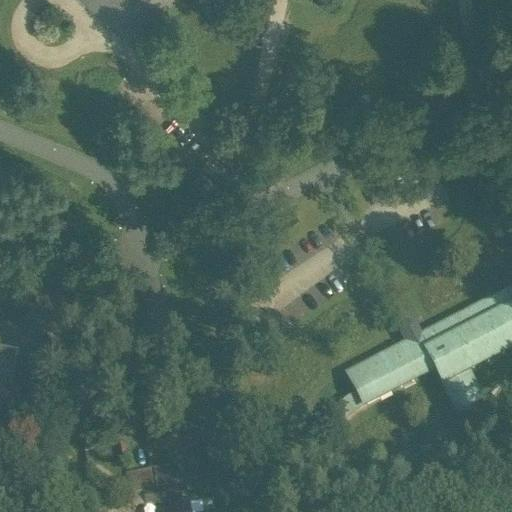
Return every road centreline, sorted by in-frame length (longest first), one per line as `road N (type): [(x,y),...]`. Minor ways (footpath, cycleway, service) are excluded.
road 1 (residential): [(139,253),(210,231),(511,74)]
road 2 (residential): [(240,511),(139,253)]
road 3 (residential): [(139,253),(127,210),(101,175),(0,132)]
road 4 (residential): [(0,258),(139,253)]
